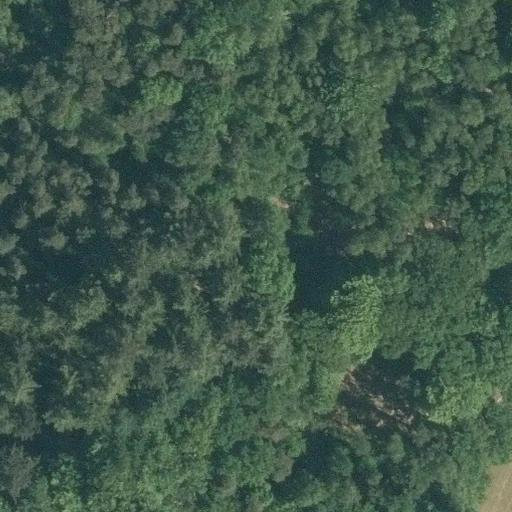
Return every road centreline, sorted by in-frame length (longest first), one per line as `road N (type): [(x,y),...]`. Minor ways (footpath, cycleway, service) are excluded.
road 1 (track): [(170,0),(190,311),(179,511)]
road 2 (track): [(336,511),(442,449)]
